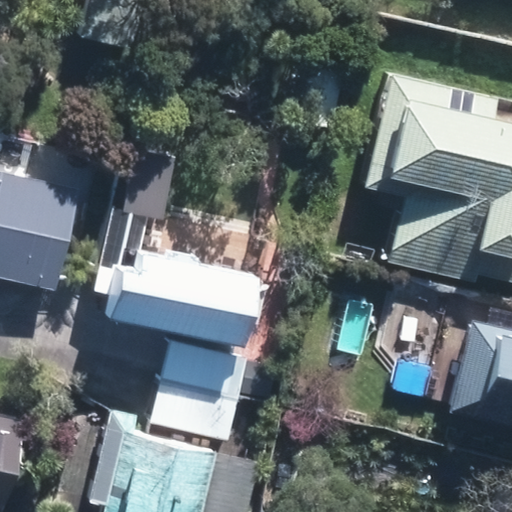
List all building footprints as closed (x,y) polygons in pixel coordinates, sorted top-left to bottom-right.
[(89,0),(80,30),(120,42),(133,0),(89,0)] [(345,58),(311,50),(295,117),(330,126),(345,58)] [(511,96),(390,68),(367,167),(418,179),(402,249),(511,274),(511,96)] [(0,265),(61,282),(88,184),(0,159),(0,265)] [(132,229),(112,303),(247,338),(266,263),(132,229)] [(346,295),(291,291),(285,361),(341,365),(346,295)] [(511,315),(449,299),(424,396),(511,418),(511,315)] [(247,355),(172,335),(149,416),(225,437),(247,355)] [(46,399),(0,386),(0,500),(16,505),(46,399)] [(110,493),(104,511),(200,511),(220,443),(135,419),(138,407),(116,401),(92,489),(110,493)]
